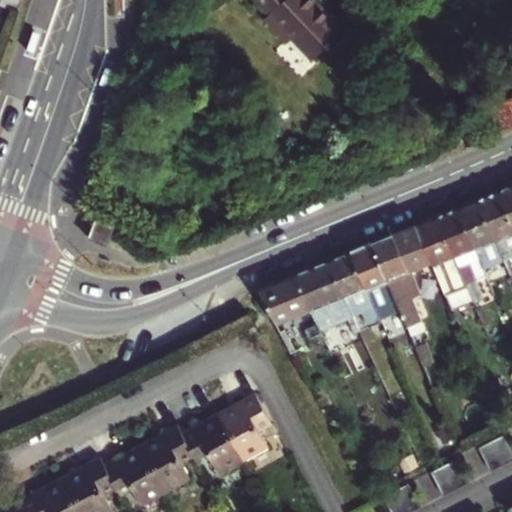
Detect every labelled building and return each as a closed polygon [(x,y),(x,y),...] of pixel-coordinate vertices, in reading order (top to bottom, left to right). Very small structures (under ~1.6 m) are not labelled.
[(255,0),(268,12),(264,17),(286,40),(290,36),(312,58),(344,29),(327,10),(325,12),(316,3),(313,0),(255,0)] [(327,10),(318,1),(316,3),(325,12),(327,10)] [(511,97),(484,111),(495,134),(511,125),(511,97)] [(511,184),(501,189),(511,216),(511,184)] [(490,194),(479,198),(507,265),(511,262),(511,216),(501,189),(490,194)] [(479,198),(459,207),(480,257),(489,253),(496,269),(507,265),(479,198)] [(459,207),(438,215),(466,282),(477,277),(471,261),(480,257),(459,207)] [(466,282),(438,215),(417,223),(432,260),(447,295),(452,306),(472,298),(468,286),(466,282)] [(95,217),(87,237),(107,245),(115,224),(95,217)] [(417,223),(374,241),(400,305),(408,325),(422,320),(412,296),(420,293),(410,269),(432,260),(417,223)] [(374,241),(352,250),(379,314),(400,305),(374,241)] [(379,314),(352,250),(331,259),(346,298),(354,315),(361,312),(368,326),(382,320),(379,314)] [(319,326),(321,329),(348,318),(355,331),(361,329),(354,315),(346,298),(331,259),(297,272),(311,309),(315,317),(319,326)] [(511,276),(507,265),(496,269),(492,271),(498,286),(511,280),(511,276)] [(297,272),(259,288),(278,322),(311,309),(297,272)] [(282,330),(296,324),(315,317),(311,309),(278,322),(282,330)] [(296,324),(282,330),(290,345),(303,339),(296,324)] [(255,393),(219,412),(244,459),(268,447),(259,430),(272,423),(255,393)] [(194,455),(198,462),(210,456),(219,473),(244,459),(219,412),(181,431),(194,455)] [(191,478),(182,461),(194,455),(181,431),(178,424),(140,443),(166,491),(191,478)] [(511,444),(505,431),(479,444),(491,468),(511,457),(511,444)] [(104,463),(118,487),(121,494),(133,488),(142,505),(166,491),(140,443),(104,463)] [(105,495),(118,487),(104,463),(100,455),(64,475),(83,511),(109,511),(113,510),(105,495)] [(457,455),(432,468),(444,493),(470,480),(457,455)] [(83,511),(64,475),(4,507),(10,511),(83,511)] [(406,511),(422,504),(410,480),(384,493),(393,511),(406,511)]
